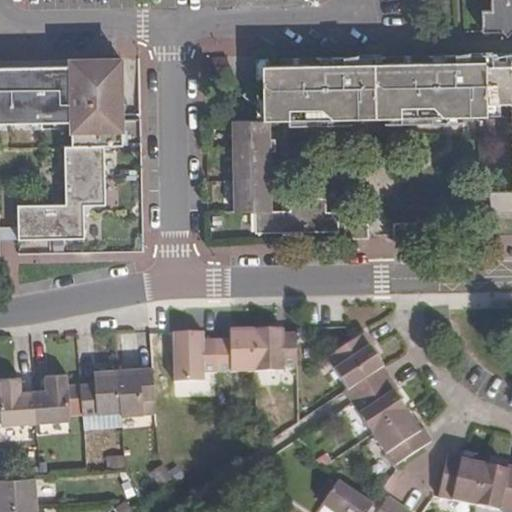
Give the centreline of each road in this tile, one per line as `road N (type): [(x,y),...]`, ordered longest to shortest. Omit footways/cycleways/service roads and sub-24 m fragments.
road 1 (residential): [(178,282),(511,277)]
road 2 (residential): [(171,25),(178,282)]
road 3 (residential): [(171,25),(329,19),(347,0)]
road 4 (residential): [(0,314),(178,282)]
road 5 (residential): [(0,9),(17,26),(171,25)]
